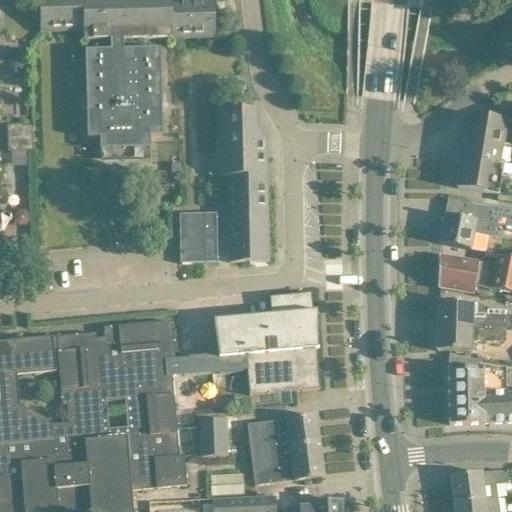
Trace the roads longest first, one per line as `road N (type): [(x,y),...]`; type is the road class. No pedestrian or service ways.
road 1 (residential): [(0,310),(293,280)]
road 2 (tertiary): [(387,459),(375,276)]
road 3 (residential): [(373,144),(410,139),(511,79)]
road 4 (residential): [(291,145),(259,76),(250,0)]
road 5 (tertiary): [(373,144),(390,0)]
road 6 (residential): [(293,280),(291,145)]
road 7 (tertiary): [(375,276),(373,144)]
road 8 (residential): [(511,454),(387,459)]
